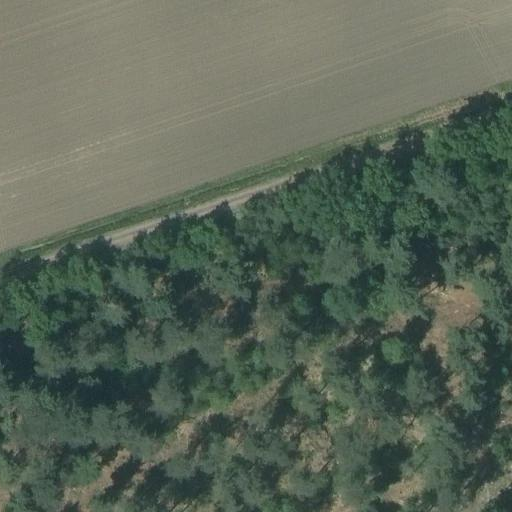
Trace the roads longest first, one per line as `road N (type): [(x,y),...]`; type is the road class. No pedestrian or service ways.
road 1 (track): [(326,175),(0,285)]
road 2 (track): [(482,478),(480,457),(391,308),(326,175)]
road 3 (track): [(511,113),(326,175)]
